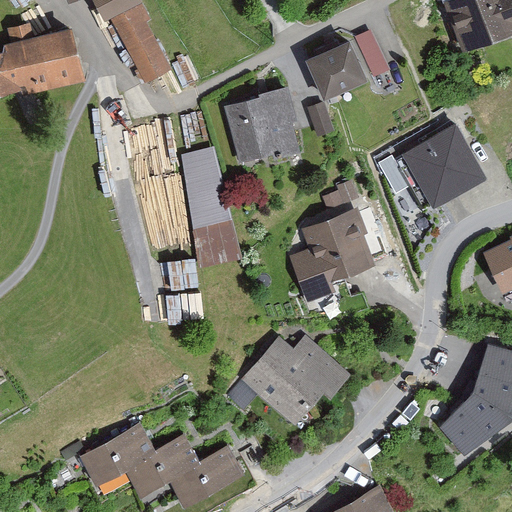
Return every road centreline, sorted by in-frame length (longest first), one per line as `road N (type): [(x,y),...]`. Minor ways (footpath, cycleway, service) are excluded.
road 1 (residential): [(261,511),(354,444),(423,353),(442,258),(470,226),(511,209)]
road 2 (residential): [(106,79),(163,103),(183,102),(391,0)]
road 3 (residential): [(0,295),(44,248),(64,143),(90,90),(106,79)]
